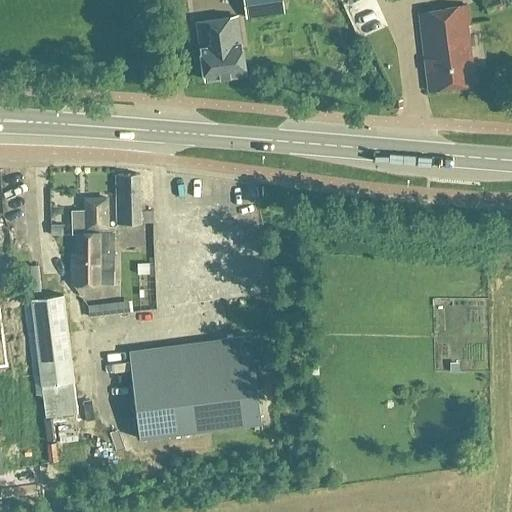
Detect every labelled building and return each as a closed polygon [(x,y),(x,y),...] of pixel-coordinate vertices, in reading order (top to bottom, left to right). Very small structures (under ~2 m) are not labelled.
[(242,0),(245,18),(283,13),(280,0),(242,0)] [(467,26),(469,25),(466,5),(419,14),(428,91),(478,84),(475,64),(472,64),(467,26)] [(205,79),(244,74),(236,17),(196,22),(205,79)] [(139,174),(115,174),(116,224),(140,223),(140,222),(153,222),(153,210),(139,210),(139,174)] [(98,249),(114,248),(114,227),(107,227),(107,198),(84,198),(85,210),(71,210),(71,234),(74,234),(75,234),(75,233),(97,233),(98,249)] [(75,234),(74,234),(75,259),(71,259),(71,284),(99,285),(99,271),(114,271),(114,248),(98,249),(97,233),(75,233),(75,234)] [(95,294),(96,307),(117,304),(115,292),(95,294)] [(23,301),(33,376),(39,375),(43,402),(45,417),(77,413),(62,295),(30,299),(30,300),(23,301)] [(128,351),(139,439),(261,424),(250,336),(128,351)]
